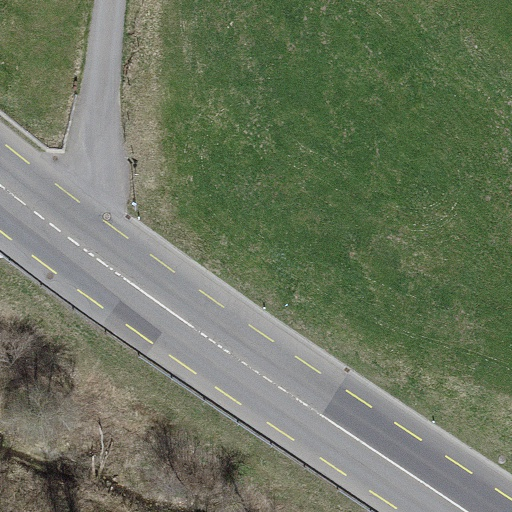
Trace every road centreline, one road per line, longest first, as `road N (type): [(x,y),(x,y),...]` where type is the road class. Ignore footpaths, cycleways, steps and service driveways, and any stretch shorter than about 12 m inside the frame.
road 1 (secondary): [(71,241),(465,511)]
road 2 (residential): [(71,241),(103,0)]
